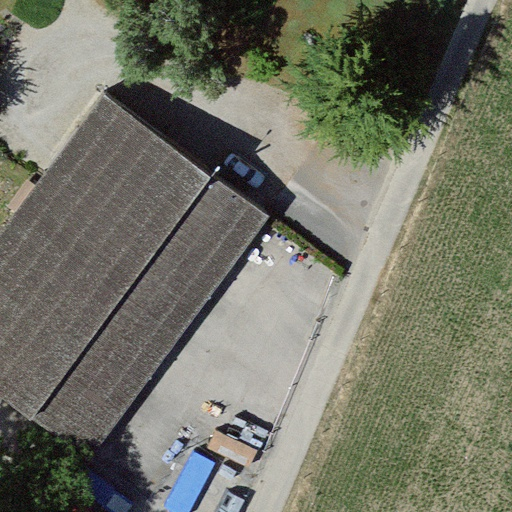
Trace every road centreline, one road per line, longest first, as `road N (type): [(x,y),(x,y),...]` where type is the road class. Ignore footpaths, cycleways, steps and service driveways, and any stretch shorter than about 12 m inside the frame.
road 1 (residential): [(389,219),(268,511)]
road 2 (track): [(482,0),(389,219)]
